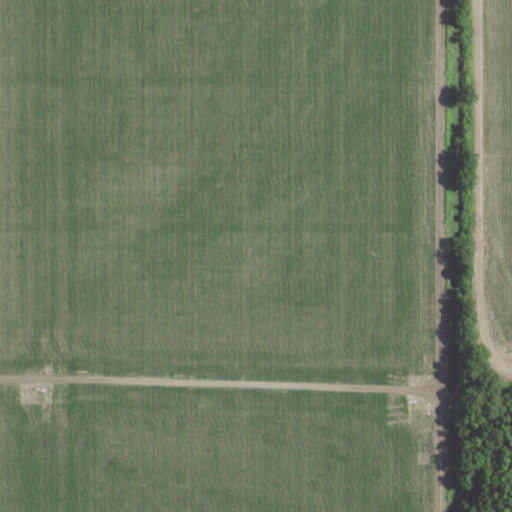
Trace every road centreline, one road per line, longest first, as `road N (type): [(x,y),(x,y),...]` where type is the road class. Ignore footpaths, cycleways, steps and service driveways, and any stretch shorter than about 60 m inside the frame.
road 1 (track): [(430,0),(427,511)]
road 2 (track): [(0,372),(427,391)]
